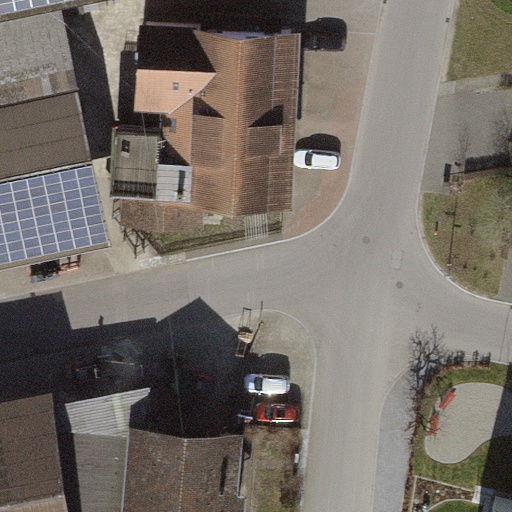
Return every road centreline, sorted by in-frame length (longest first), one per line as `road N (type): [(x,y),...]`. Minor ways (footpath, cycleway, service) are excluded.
road 1 (residential): [(0,334),(283,277),(374,286)]
road 2 (unclassified): [(374,286),(424,0)]
road 3 (unclassified): [(343,511),(374,286)]
road 4 (residential): [(511,333),(463,323),(374,286)]
